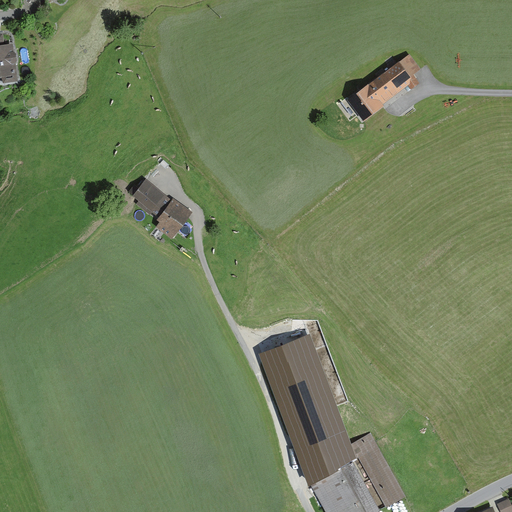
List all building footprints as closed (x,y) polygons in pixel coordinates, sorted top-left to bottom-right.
[(2,33),(0,33),(0,77),(1,77),(2,84),(19,82),(14,41),(4,42),(2,33)] [(420,69),(409,54),(400,62),(399,60),(348,99),(364,120),(384,104),(384,103),(408,86),(411,90),(420,82),(414,74),(420,69)] [(134,183),(129,191),(140,199),(137,203),(150,214),(153,211),(159,216),(157,218),(160,220),(156,225),(172,238),(193,211),(173,195),(171,197),(146,177),(138,186),(134,183)] [(374,432),(340,450),(347,462),(361,454),(389,507),(408,497),(374,432)] [(310,485),(323,511),(376,511),(377,511),(351,463),(310,485)] [(511,511),(511,510),(508,501),(481,511),(511,511)]
